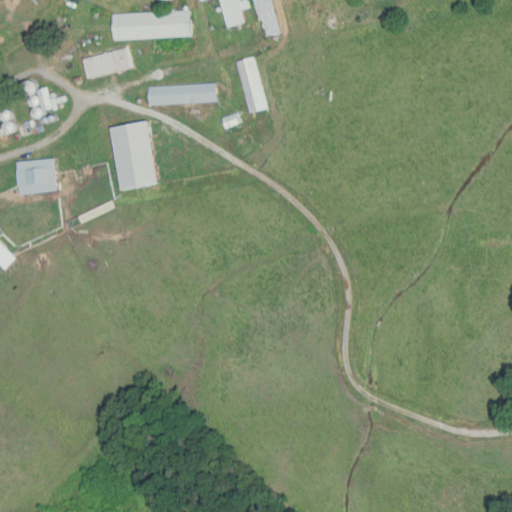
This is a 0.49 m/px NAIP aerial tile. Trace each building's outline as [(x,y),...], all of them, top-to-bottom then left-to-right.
[(229,27),(221,0),(246,0),(249,8),(242,10),(246,23),(229,27)] [(266,38),(255,0),(273,0),(283,33),(266,38)] [(114,40),(113,14),(191,10),(192,36),(114,40)] [(89,78),(84,60),(128,48),(132,66),(89,78)] [(251,112),(237,62),(255,57),(269,107),(251,112)] [(34,94),(30,96),(26,95),(23,92),(22,87),(24,83),(27,81),(30,81),(34,82),(36,85),(37,88),(36,91),(34,94)] [(149,105),(148,86),(217,83),(218,101),(149,105)] [(45,110),(39,90),(49,87),(55,107),(45,110)] [(38,106),(34,107),(31,105),(30,101),(31,98),(34,96),(37,96),(39,97),(41,100),(40,104),(38,106)] [(33,116),(33,112),(34,109),(37,108),(41,108),(44,112),(43,116),(40,118),(38,119),(35,118),(33,116)] [(6,121),(3,120),(1,118),(0,115),(1,112),(4,110),(7,110),(10,110),(12,113),(12,115),(12,118),(9,120),(6,121)] [(239,112),(242,123),(226,129),(222,118),(239,112)] [(123,189),(112,128),(149,121),(161,182),(123,189)] [(8,133),(11,133),(14,132),(16,129),(16,126),(14,124),(12,122),(9,122),(6,123),(4,126),(4,129),(5,131),(8,133)] [(21,194),(18,162),(56,159),(59,190),(21,194)] [(82,224),(79,217),(113,201),(117,208),(82,224)] [(7,269),(0,262),(0,241),(18,258),(7,269)]
